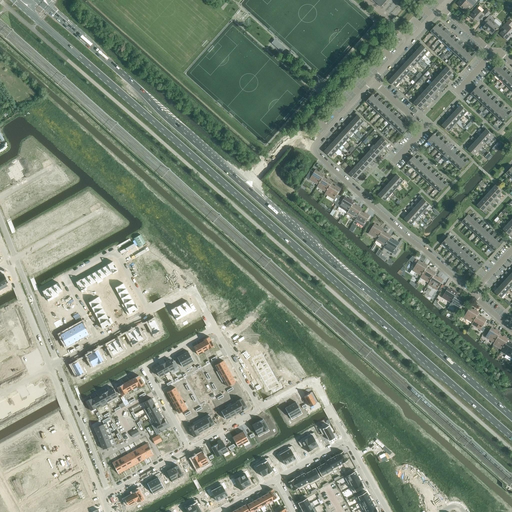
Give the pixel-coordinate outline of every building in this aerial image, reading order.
[(473,0),(472,0),(460,0),(461,0),(458,3),(465,9),(468,6),(470,9),(478,0),(473,0)] [(487,10),(483,13),(477,8),(471,15),(472,14),(474,16),(473,17),(478,22),(481,19),(483,21),(490,13),(487,10)] [(483,23),(485,25),(484,26),(492,34),(499,27),(494,22),(495,21),(489,16),(483,23)] [(503,31),(500,34),(507,40),(510,37),(511,37),(511,36),(511,30),(510,28),(511,27),(511,25),(511,21),(510,19),(501,29),(503,31)] [(442,29),(444,27),(442,25),(440,27),(437,25),(431,31),(435,35),(441,28),(442,29)] [(448,30),(446,29),(444,31),(442,29),(441,28),(435,35),(439,39),(445,32),(446,33),(448,30)] [(452,34),(450,32),(448,35),(446,33),(445,32),(439,39),(443,42),(449,36),(450,36),(452,34)] [(456,38),(454,36),(452,38),(450,36),(449,36),(443,42),(447,46),(453,39),(454,40),(456,38)] [(460,41),(458,40),(456,42),(454,40),(453,39),(447,46),(451,50),(457,43),(458,44),(460,41)] [(273,41),(271,43),(282,52),(284,50),(273,41)] [(425,55),(429,51),(422,45),(423,44),(420,42),(418,44),(421,46),(419,48),(418,49),(425,55)] [(464,45),(462,43),(460,46),(458,44),(457,43),(451,50),(455,53),(461,47),(462,47),(464,45)] [(419,48),(417,46),(415,48),(417,50),(415,52),(415,53),(421,59),(425,55),(418,49),(419,48)] [(468,48),(466,47),(464,49),(462,47),(461,47),(455,53),(459,57),(465,50),(466,51),(468,48)] [(413,50),(411,52),(414,54),(412,56),(411,57),(418,63),(421,59),(415,53),(415,52),(413,50)] [(472,52),(470,50),(468,53),(466,51),(465,50),(459,57),(463,61),(469,54),(470,55),(472,52)] [(412,56),(409,54),(408,56),(410,58),(408,60),(407,61),(414,67),(418,63),(411,57),(412,56)] [(473,58),(476,56),(474,54),(472,56),(470,55),(469,54),(463,61),(467,64),(473,58)] [(406,58),(404,60),(406,62),(404,64),(404,65),(410,71),(414,67),(407,61),(408,60),(406,58)] [(404,64),(402,62),(400,64),(403,66),(401,68),(400,69),(407,75),(410,71),(404,65),(404,64)] [(501,67),(497,65),(491,71),(496,75),(502,68),(502,69),(505,67),(503,65),(501,67)] [(398,66),(397,68),(399,70),(397,72),(396,73),(403,79),(407,75),(400,69),(401,68),(398,66)] [(451,76),(454,72),(447,66),(443,71),(450,77),(449,77),(452,80),(453,78),(451,76)] [(502,68),(496,75),(499,79),(506,72),(506,73),(509,70),(507,69),(505,71),(502,69),(502,68)] [(395,70),(393,71),(395,74),(394,76),(393,77),(399,83),(403,79),(396,73),(397,72),(395,70)] [(448,84),(450,82),(447,80),(449,77),(450,77),(443,71),(440,74),(446,81),(448,84)] [(506,73),(506,72),(499,79),(503,82),(510,76),(511,74),(511,73),(511,72),(509,75),(506,73)] [(391,74),(389,75),(392,78),(389,81),(396,87),(399,83),(393,77),(394,76),(391,74)] [(444,84),(446,81),(440,74),(436,78),(443,85),(442,85),(444,88),(446,86),(444,84)] [(511,77),(510,76),(503,82),(507,86),(511,81),(511,77)] [(436,78),(432,82),(439,89),(438,89),(441,92),(442,90),(440,87),(442,85),(443,85),(436,78)] [(437,95),(439,94),(436,91),(438,89),(439,89),(432,82),(429,86),(435,92),(435,93),(437,95)] [(433,99),(435,98),(433,95),(435,93),(435,92),(429,86),(425,90),(432,96),(431,97),(433,99)] [(477,87),(471,94),(475,97),(481,91),(482,91),(484,89),(483,87),(480,90),(477,87)] [(430,103),(431,102),(429,99),(431,97),(432,96),(425,90),(421,94),(428,100),(427,101),(430,103)] [(482,91),(481,91),(475,97),(479,101),(485,94),(486,95),(488,93),(487,91),(484,93),(482,91)] [(426,107),(428,106),(425,103),(427,101),(428,100),(421,94),(418,98),(424,104),(424,105),(426,107)] [(492,96),(491,95),(488,97),(486,95),(485,94),(479,101),(483,105),(489,98),(490,99),(492,96)] [(380,97),(378,95),(376,98),(373,95),(366,102),(371,105),(377,99),(380,97)] [(423,111),(424,110),(422,107),(424,105),(424,104),(418,98),(414,102),(421,109),(420,109),(423,111)] [(490,99),(489,98),(483,105),(487,108),(493,102),(494,102),(496,100),(494,98),(492,101),(490,99)] [(384,101),(382,99),(380,101),(377,99),(371,105),(375,109),(381,102),(381,103),(384,101)] [(388,104),(386,103),(384,105),(381,103),(381,102),(375,109),(379,113),(385,106),(385,107),(388,104)] [(458,108),(457,109),(464,115),(467,111),(461,105),(459,102),(457,104),(460,106),(458,108)] [(496,104),(494,102),(493,102),(487,108),(491,112),(497,105),(498,106),(500,103),(498,102),(496,104)] [(497,105),(491,112),(495,116),(501,109),(502,110),(504,107),(502,105),(500,108),(498,106),(497,105)] [(392,108),(390,106),(388,109),(385,107),(385,106),(379,113),(383,116),(389,110),(392,108)] [(454,112),(453,113),(460,119),(464,115),(457,109),(458,108),(455,106),(453,108),(456,110),(454,112)] [(501,109),(495,116),(499,119),(505,112),(506,113),(508,111),(506,109),(504,111),(502,110),(501,109)] [(396,112),(394,110),(392,112),(389,110),(383,116),(386,120),(393,113),(393,114),(396,112)] [(452,114),(450,116),(450,117),(456,123),(460,119),(453,113),(454,112),(452,110),(450,112),(452,114)] [(361,125),(365,121),(358,115),(358,114),(356,112),(354,114),(357,116),(355,118),(354,119),(361,125)] [(505,112),(499,119),(503,123),(509,116),(510,117),(511,114),(510,113),(508,115),(506,113),(505,112)] [(400,115),(398,113),(396,116),(393,114),(393,113),(386,120),(390,124),(397,117),(397,118),(400,115)] [(448,114),(446,116),(449,118),(447,120),(446,121),(453,127),(456,123),(450,117),(450,116),(448,114)] [(355,118),(352,116),(351,118),(353,120),(351,122),(350,123),(357,129),(361,125),(354,119),(355,118)] [(404,119),(402,117),(399,120),(397,118),(397,117),(390,124),(394,127),(401,121),(404,119)] [(445,122),(442,125),(449,131),(453,127),(446,121),(447,120),(444,118),(443,120),(445,122)] [(351,122),(349,120),(347,122),(349,124),(347,126),(347,127),(353,133),(357,129),(350,123),(351,122)] [(405,125),(408,122),(406,121),(403,123),(401,121),(394,127),(398,131),(405,124),(405,125)] [(347,126),(345,124),(343,126),(346,128),(344,130),(343,131),(350,137),(353,133),(347,127),(347,126)] [(409,129),(411,126),(410,124),(407,127),(405,125),(405,124),(398,131),(403,135),(409,128),(409,129)] [(484,132),(483,133),(490,139),(493,135),(487,129),(487,128),(485,126),(483,128),(485,130),(484,132)] [(344,130),(341,128),(340,130),(342,132),(340,134),(340,135),(346,141),(350,137),(343,131),(344,130)] [(482,134),(480,136),(479,137),(486,143),(490,139),(483,133),(484,132),(481,130),(479,132),(482,134)] [(340,134),(338,132),(336,134),(339,136),(337,138),(336,139),(343,145),(346,141),(340,135),(340,134)] [(437,137),(434,134),(428,141),(432,145),(438,138),(439,139),(441,136),(439,135),(437,137)] [(478,138),(476,140),(476,141),(482,147),(486,143),(479,137),(480,136),(477,134),(476,136),(478,138)] [(337,138),(334,136),(332,138),(335,140),(333,142),(332,143),(339,149),(343,145),(336,139),(337,138)] [(389,143),(382,137),(378,141),(385,148),(384,148),(387,150),(388,149),(386,146),(389,143)] [(439,139),(438,138),(432,145),(436,148),(442,142),(443,142),(445,140),(443,138),(441,141),(439,139)] [(474,138),(472,140),(475,142),(473,144),(472,145),(479,151),(482,147),(476,141),(476,140),(474,138)] [(333,142),(331,140),(329,142),(331,144),(329,146),(329,147),(335,153),(339,149),(332,143),(333,142)] [(385,148),(378,141),(375,145),(381,151),(381,152),(383,154),(385,153),(382,150),(384,148),(385,148)] [(442,142),(436,148),(440,152),(446,145),(447,146),(449,143),(447,142),(445,144),(443,142),(442,142)] [(470,142),(469,144),(471,146),(468,149),(475,155),(479,151),(472,145),(473,144),(470,142)] [(329,146),(327,144),(325,146),(328,148),(325,151),(331,157),(335,153),(329,147),(329,146)] [(381,151),(375,145),(371,149),(378,155),(377,156),(380,158),(381,157),(379,154),(381,152),(381,151)] [(446,145),(440,152),(444,156),(450,149),(451,150),(453,147),(451,145),(449,148),(447,146),(446,145)] [(378,155),(371,149),(368,153),(374,159),(373,160),(376,162),(378,161),(375,158),(377,156),(378,155)] [(450,149),(444,156),(448,159),(454,152),(455,153),(457,151),(455,149),(453,151),(451,150),(450,149)] [(454,152),(448,159),(452,163),(458,156),(459,157),(461,154),(459,153),(457,155),(455,153),(454,152)] [(374,159),(368,153),(364,157),(371,163),(370,164),(372,166),(374,165),(372,162),(373,160),(374,159)] [(414,156),(408,163),(412,167),(418,160),(419,161),(421,158),(419,157),(417,159),(414,156)] [(461,159),(459,157),(458,156),(452,163),(456,166),(462,160),(463,160),(465,158),(463,156),(461,159)] [(371,163),(364,157),(360,161),(367,167),(366,168),(369,170),(370,169),(368,166),(370,164),(371,163)] [(18,160),(4,167),(12,182),(23,176),(22,173),(24,171),(18,160)] [(418,160),(412,167),(416,170),(422,164),(423,165),(425,162),(423,160),(421,163),(419,161),(418,160)] [(462,160),(456,166),(460,170),(466,164),(467,164),(469,162),(467,160),(465,162),(463,160),(462,160)] [(367,167),(360,161),(357,165),(363,171),(363,172),(365,174),(367,172),(364,170),(366,168),(367,167)] [(422,164),(416,170),(420,174),(426,167),(427,168),(429,166),(427,164),(425,166),(423,165),(422,164)] [(363,171),(357,165),(353,169),(360,175),(359,176),(361,178),(363,176),(361,174),(363,172),(363,171)] [(427,168),(426,167),(420,174),(424,178),(430,171),(431,172),(433,169),(431,168),(429,170),(427,168)] [(353,169),(349,173),(356,179),(355,180),(358,182),(359,180),(357,178),(359,176),(360,175),(353,169)] [(311,170),(306,178),(309,180),(318,185),(323,177),(324,177),(325,174),(322,172),(321,173),(319,172),(316,170),(314,172),(311,170)] [(431,172),(430,171),(424,178),(428,181),(434,175),(435,176),(437,173),(435,171),(433,174),(431,172)] [(395,172),(393,173),(396,176),(394,178),(393,179),(400,185),(404,180),(397,174),(398,174),(395,172)] [(437,177),(435,176),(434,175),(428,181),(432,185),(438,178),(439,179),(441,177),(439,175),(437,177)] [(392,180),(390,182),(390,183),(396,189),(400,185),(393,179),(394,178),(391,176),(390,177),(392,180)] [(318,185),(317,187),(326,192),(331,184),(333,182),(329,179),(329,180),(324,177),(323,177),(318,185)] [(438,178),(432,185),(436,189),(442,182),(442,183),(445,180),(443,179),(441,181),(439,179),(438,178)] [(387,186),(386,186),(393,193),(396,189),(390,183),(390,182),(388,180),(386,181),(389,184),(387,186)] [(442,183),(442,182),(436,189),(440,192),(446,186),(449,184),(447,182),(445,185),(442,183)] [(326,192),(325,194),(327,196),(326,198),(336,204),(338,200),(341,196),(337,194),(341,189),(337,186),(336,187),(331,184),(326,192)] [(384,184),(383,185),(385,188),(383,190),(382,190),(389,197),(393,193),(386,186),(387,186),(384,184)] [(502,191),(496,185),(492,189),(498,195),(498,196),(500,198),(502,196),(499,194),(502,191)] [(28,187),(20,192),(28,206),(38,200),(32,189),(30,190),(28,187)] [(381,187),(379,189),(381,191),(378,195),(385,201),(389,197),(382,190),(383,190),(381,187)] [(498,195),(492,189),(488,193),(495,199),(494,200),(497,202),(498,200),(496,198),(498,196),(498,195)] [(91,192),(79,198),(85,209),(97,202),(91,192)] [(488,193),(484,197),(491,203),(490,204),(493,206),(495,204),(492,202),(494,200),(495,199),(488,193)] [(422,200),(420,202),(419,203),(426,209),(430,205),(423,198),(424,198),(421,196),(419,197),(422,200)] [(13,197),(5,201),(12,215),(22,209),(16,197),(13,198),(13,197)] [(336,204),(335,205),(348,212),(353,204),(355,201),(351,199),(350,200),(345,197),(341,202),(338,200),(336,204)] [(491,203),(484,197),(481,201),(488,207),(487,208),(489,210),(491,208),(488,206),(490,204),(491,203)] [(416,206),(416,207),(422,213),(426,209),(419,203),(420,202),(418,200),(416,201),(418,204),(416,206)] [(74,201),(63,207),(71,221),(79,216),(79,215),(81,214),(74,201)] [(488,207),(481,201),(477,205),(484,211),(483,212),(486,214),(487,212),(485,210),(487,208),(488,207)] [(348,212),(347,214),(355,219),(356,219),(361,211),(362,208),(359,206),(358,207),(353,204),(348,212)] [(419,217),(422,213),(416,207),(416,206),(414,204),(412,205),(415,208),(413,210),(412,210),(419,217)] [(411,212),(409,214),(408,214),(415,221),(419,217),(412,210),(413,210),(410,208),(409,209),(411,212)] [(57,210),(45,217),(54,232),(63,227),(61,224),(64,223),(57,210)] [(355,219),(354,221),(363,226),(370,216),(366,213),(366,214),(361,211),(356,219),(355,219)] [(407,211),(405,213),(407,215),(405,219),(411,225),(415,221),(408,214),(409,214),(407,211)] [(108,219),(105,220),(112,232),(123,226),(115,213),(107,218),(108,219)] [(468,215),(462,221),(466,225),(473,218),(473,219),(476,217),(474,215),(471,218),(468,215)] [(473,219),(473,218),(466,225),(470,229),(476,222),(477,223),(479,220),(478,219),(475,221),(473,219)] [(40,220),(30,226),(38,240),(45,236),(44,234),(47,233),(40,220)] [(96,222),(89,226),(96,240),(106,235),(100,223),(97,225),(96,222)] [(477,223),(476,222),(470,229),(474,232),(480,226),(481,226),(483,224),(482,222),(479,225),(477,223)] [(374,224),(368,234),(377,239),(382,231),(384,228),(380,226),(380,227),(374,224)] [(511,229),(507,225),(503,229),(510,235),(509,236),(511,238),(511,237),(511,234),(511,232),(511,229)] [(483,228),(481,226),(480,226),(474,232),(478,236),(484,229),(485,230),(487,228),(486,226),(483,228)] [(26,228),(18,233),(25,247),(31,244),(30,242),(33,240),(26,228)] [(485,230),(484,229),(478,236),(482,240),(488,233),(489,234),(491,231),(490,230),(487,232),(485,230)] [(81,231),(73,236),(80,249),(91,243),(85,232),(82,233),(81,231)] [(377,239),(376,241),(385,246),(390,238),(392,235),(388,233),(388,234),(382,231),(377,239)] [(491,236),(489,234),(488,233),(482,240),(486,243),(492,237),(493,237),(495,235),(494,233),(491,236)] [(448,237),(442,243),(446,247),(452,241),(453,241),(455,239),(454,237),(451,240),(448,237)] [(493,237),(492,237),(486,243),(490,247),(496,240),(497,241),(499,239),(497,237),(495,239),(493,237)] [(385,246),(384,248),(393,253),(395,255),(398,251),(395,249),(399,243),(396,240),(395,241),(394,240),(390,238),(385,246)] [(64,240),(58,243),(66,257),(75,253),(68,240),(65,242),(64,240)] [(499,243),(497,241),(496,240),(490,247),(494,251),(500,244),(501,245),(503,242),(501,240),(499,243)] [(452,241),(446,247),(450,251),(456,244),(457,245),(459,242),(457,241),(455,243),(453,241),(452,241)] [(459,247),(457,245),(456,244),(450,251),(454,255),(460,248),(461,248),(463,246),(461,244),(459,247)] [(50,248),(44,251),(51,265),(60,260),(54,249),(51,250),(50,248)] [(463,250),(461,248),(460,248),(454,255),(458,258),(464,251),(465,252),(467,250),(465,248),(463,250)] [(465,252),(464,251),(458,258),(462,262),(468,255),(469,256),(471,253),(469,252),(467,254),(465,252)] [(468,255),(462,262),(466,265),(472,259),(473,259),(475,257),(473,255),(471,258),(469,256),(468,255)] [(36,256),(28,261),(35,274),(46,268),(39,256),(37,258),(36,256)] [(160,256),(146,264),(164,297),(172,292),(175,290),(176,291),(180,288),(178,284),(173,286),(159,260),(161,259),(160,256)] [(472,259),(466,265),(470,269),(476,262),(477,263),(479,261),(477,259),(475,261),(473,259),(472,259)] [(113,261),(107,264),(107,265),(112,273),(118,270),(113,261)] [(424,264),(419,261),(413,271),(412,270),(410,273),(413,275),(415,272),(421,276),(427,268),(428,265),(425,263),(424,264)] [(479,265),(477,263),(476,262),(470,269),(474,273),(480,266),(481,267),(483,264),(481,263),(479,265)] [(107,265),(102,268),(107,276),(112,273),(107,265)] [(102,268),(97,271),(102,279),(107,276),(102,268)] [(432,271),(427,268),(421,276),(420,278),(429,283),(434,275),(436,272),(432,270),(432,271)] [(97,271),(92,274),(96,282),(102,279),(97,271)] [(0,290),(3,288),(1,286),(8,282),(4,274),(0,276),(0,290)] [(92,274),(86,276),(91,285),(96,282),(92,274)] [(440,278),(434,275),(429,283),(428,285),(437,290),(444,279),(440,277),(440,278)] [(86,276),(81,279),(86,288),(91,285),(86,276)] [(509,290),(511,286),(511,285),(506,280),(507,279),(504,277),(502,278),(505,281),(503,283),(502,284),(509,290)] [(75,282),(78,287),(80,291),(86,288),(81,279),(75,282)] [(505,294),(509,290),(502,284),(503,283),(500,281),(499,282),(501,285),(499,287),(499,288),(505,294)] [(58,282),(53,285),(58,294),(63,291),(58,282)] [(123,283),(115,288),(118,293),(126,288),(123,283)] [(53,285),(48,288),(52,297),(58,294),(53,285)] [(501,298),(505,294),(499,288),(499,287),(497,285),(495,286),(498,289),(495,292),(501,298)] [(47,288),(42,291),(47,300),(52,297),(48,288),(47,288)] [(126,288),(118,293),(120,297),(121,298),(129,294),(128,292),(126,288)] [(454,291),(448,288),(442,298),(451,303),(456,295),(458,292),(454,290),(454,291)] [(129,294),(121,298),(123,304),(132,299),(129,294)] [(461,298),(456,295),(451,303),(450,305),(459,310),(465,299),(462,297),(461,298)] [(97,298),(88,302),(91,308),(100,303),(97,298)] [(132,299),(123,304),(126,309),(135,304),(132,299)] [(188,301),(182,304),(186,313),(192,309),(193,310),(196,309),(195,308),(193,303),(190,305),(188,301)] [(100,303),(91,308),(94,312),(94,313),(102,308),(102,307),(100,303)] [(135,304),(126,309),(129,314),(134,312),(138,310),(135,304)] [(182,304),(176,307),(181,316),(186,313),(182,304)] [(176,307),(170,310),(175,319),(181,316),(176,307)] [(475,311),(470,307),(464,318),(472,323),(473,323),(478,315),(479,312),(476,310),(475,311)] [(102,308),(94,313),(97,318),(105,314),(102,308)] [(105,314),(97,318),(100,324),(103,322),(108,319),(105,314)] [(478,315),(473,323),(472,323),(471,325),(480,330),(480,331),(480,332),(481,332),(482,332),(483,332),(485,328),(483,327),(487,319),(484,317),(483,318),(478,315)] [(100,324),(99,324),(102,329),(111,324),(108,319),(103,322),(100,324)] [(154,320),(148,323),(151,330),(149,331),(152,337),(155,335),(154,334),(160,331),(154,320)] [(82,323),(77,325),(80,331),(85,328),(82,323)] [(77,325),(71,328),(74,334),(80,331),(77,325)] [(497,331),(492,327),(485,337),(494,343),(499,335),(500,335),(501,332),(497,330),(497,331)] [(71,328),(65,332),(69,337),(74,334),(71,328)] [(85,328),(80,331),(81,333),(83,337),(88,334),(85,328)] [(137,328),(132,330),(138,342),(143,339),(144,340),(147,338),(144,333),(141,334),(137,328)] [(132,330),(127,333),(130,340),(128,341),(131,347),(134,345),(133,344),(138,342),(132,330)] [(80,331),(74,334),(77,340),(83,337),(81,333),(80,331)] [(65,332),(60,335),(63,341),(69,337),(65,332)] [(74,334),(69,337),(72,343),(77,340),(74,334)] [(500,335),(499,335),(494,343),(493,345),(502,350),(507,342),(509,339),(505,337),(505,338),(500,335)] [(209,336),(203,340),(204,341),(208,349),(214,345),(210,337),(209,336)] [(69,337),(63,341),(66,346),(72,343),(69,337)] [(117,339),(112,342),(118,353),(123,350),(124,351),(126,349),(124,344),(121,345),(117,339)] [(204,341),(199,344),(203,352),(208,349),(204,341)] [(112,342),(107,345),(110,351),(108,352),(111,358),(114,356),(113,355),(118,353),(112,342)] [(511,344),(507,342),(502,350),(501,352),(506,355),(504,357),(511,361),(511,360),(511,361),(511,344)] [(199,344),(194,346),(198,354),(203,352),(199,344)] [(97,350),(92,352),(98,364),(103,361),(103,362),(106,360),(103,355),(101,356),(97,350)] [(188,351),(182,354),(186,361),(188,364),(193,360),(192,358),(188,351)] [(92,352),(86,355),(90,362),(87,363),(90,369),(93,367),(93,366),(98,364),(92,352)] [(182,354),(177,357),(180,364),(182,367),(188,364),(186,361),(182,354)] [(262,354),(252,359),(269,391),(272,389),(274,393),(282,388),(280,384),(279,385),(262,354)] [(15,356),(10,359),(13,364),(18,361),(15,356)] [(9,359),(5,361),(8,367),(13,364),(10,359),(9,359)] [(170,359),(165,362),(165,363),(169,370),(175,367),(171,360),(170,359)] [(223,360),(215,365),(218,370),(226,366),(223,360)] [(18,361),(13,364),(16,370),(22,367),(18,361)] [(77,362),(71,365),(77,376),(83,373),(84,374),(87,372),(83,367),(81,368),(77,362)] [(165,362),(159,365),(160,366),(164,373),(169,370),(165,363),(165,362)] [(13,364),(8,367),(11,373),(16,370),(13,364)] [(159,365),(154,368),(158,376),(164,373),(160,366),(159,365)] [(226,366),(218,370),(221,376),(229,371),(226,366)] [(8,367),(3,370),(6,376),(11,373),(8,367)] [(229,371),(221,376),(224,381),(232,376),(229,371)] [(139,375),(133,378),(138,387),(144,384),(139,375)] [(232,376),(224,381),(227,386),(235,382),(232,376)] [(133,378),(128,381),(132,389),(137,387),(137,386),(138,387),(133,378)] [(128,381),(123,384),(127,392),(132,389),(128,381)] [(123,384),(117,387),(122,395),(127,392),(123,384)] [(175,387),(167,392),(170,397),(178,393),(175,387)] [(113,388),(107,391),(113,401),(118,398),(113,388)] [(46,389),(37,393),(42,401),(48,398),(46,395),(49,394),(46,389)] [(36,391),(31,394),(34,400),(31,402),(34,407),(37,406),(36,404),(42,401),(37,393),(37,394),(36,391)] [(107,391),(102,394),(108,404),(113,401),(107,391)] [(178,393),(170,397),(173,402),(181,398),(178,393)] [(310,393),(304,396),(310,407),(316,403),(310,393)] [(102,394),(97,397),(101,405),(106,402),(107,404),(108,404),(102,394)] [(92,399),(96,407),(101,405),(97,397),(92,399)] [(91,398),(86,402),(91,411),(96,407),(92,399),(91,398)] [(151,398),(143,402),(146,408),(154,403),(151,398)] [(181,398),(173,402),(176,408),(184,403),(181,398)] [(242,398),(236,401),(237,402),(241,409),(241,410),(247,407),(242,398)] [(23,400),(17,403),(23,415),(29,412),(29,413),(33,411),(29,405),(27,407),(23,400)] [(237,402),(232,405),(235,412),(236,413),(241,410),(241,409),(237,402)] [(146,408),(144,409),(147,415),(157,409),(154,403),(146,408)] [(184,403),(176,408),(179,413),(187,409),(184,403)] [(296,403),(291,406),(296,415),(301,412),(296,403)] [(232,405),(226,408),(230,415),(231,416),(236,413),(235,412),(232,405)] [(9,406),(4,409),(10,419),(15,416),(16,418),(19,416),(15,411),(13,412),(9,406)] [(291,406),(285,409),(290,419),(296,415),(291,406)] [(226,408),(221,411),(225,419),(231,416),(230,415),(226,408)] [(4,409),(0,410),(0,413),(2,418),(0,419),(0,420),(3,425),(5,423),(5,422),(10,419),(4,409)] [(157,409),(147,415),(150,420),(152,418),(160,414),(157,409)] [(160,414),(152,418),(155,423),(163,419),(160,414)] [(210,415),(204,419),(205,420),(209,427),(215,424),(211,417),(210,415)] [(55,418),(50,422),(55,431),(60,428),(55,418)] [(163,419),(155,423),(158,429),(162,427),(167,424),(164,418),(163,419)] [(204,419),(199,422),(200,423),(203,430),(209,427),(205,420),(204,419)] [(263,420),(258,423),(263,432),(268,429),(263,420)] [(50,422),(45,425),(50,433),(55,431),(50,422)] [(199,422),(194,424),(194,426),(198,433),(203,430),(200,423),(199,422)] [(101,425),(94,428),(95,430),(97,433),(109,428),(107,423),(102,425),(101,425)] [(258,423),(253,426),(257,434),(263,432),(258,423)] [(194,424),(188,428),(189,429),(193,437),(199,434),(198,433),(194,426),(194,424)] [(45,425),(40,428),(44,436),(50,433),(45,425)] [(322,427),(319,429),(322,435),(325,433),(329,441),(335,437),(329,426),(329,425),(328,425),(323,428),(322,427)] [(40,428),(35,431),(35,432),(40,440),(45,437),(44,436),(40,428)] [(109,428),(97,433),(99,438),(111,433),(109,428)] [(137,429),(130,433),(133,437),(139,434),(137,429)] [(243,431),(238,434),(243,444),(249,441),(243,431)] [(35,432),(30,435),(34,443),(40,440),(35,432)] [(311,433),(306,436),(313,449),(318,446),(314,439),(317,438),(314,432),(311,434),(311,433)] [(111,433),(99,438),(101,444),(113,439),(111,433)] [(238,434),(232,437),(238,447),(243,444),(238,434)] [(30,435),(25,438),(29,446),(34,443),(30,435)] [(159,435),(152,439),(155,444),(162,440),(159,435)] [(301,440),(298,441),(301,447),(304,445),(307,452),(313,449),(306,436),(300,439),(301,440)] [(113,439),(101,444),(103,449),(115,444),(113,439)] [(21,440),(15,443),(20,451),(25,448),(21,440)] [(222,441),(217,444),(222,454),(228,451),(222,441)] [(15,443),(10,445),(14,454),(20,451),(15,443)] [(147,443),(142,446),(145,451),(150,449),(147,443)] [(67,444),(58,448),(61,453),(69,450),(67,444)] [(217,444),(212,447),(217,457),(222,454),(217,444)] [(10,445),(5,448),(9,456),(14,454),(10,445)] [(142,446),(137,449),(140,454),(145,451),(142,446)] [(289,447),(283,449),(291,462),(296,459),(292,453),(295,451),(292,446),(289,447)] [(5,448),(0,450),(0,452),(4,459),(9,456),(5,448)] [(137,449),(132,451),(135,457),(140,454),(137,449)] [(150,449),(145,451),(148,457),(154,454),(150,449)] [(279,453),(276,454),(279,460),(282,459),(285,465),(291,462),(283,449),(278,452),(279,453)] [(69,450),(61,453),(63,459),(71,455),(69,450)] [(132,451),(127,454),(130,460),(135,457),(132,451)] [(145,451),(140,454),(143,460),(148,457),(145,451)] [(343,451),(337,454),(342,463),(348,460),(343,451)] [(202,452),(197,455),(203,467),(209,464),(202,452)] [(127,454),(122,457),(125,463),(130,460),(127,454)] [(140,454),(135,457),(138,463),(143,460),(140,454)] [(337,454),(332,457),(337,466),(342,463),(337,454)] [(71,455),(63,459),(65,464),(73,460),(71,455)] [(197,455),(192,459),(198,470),(203,467),(197,455)] [(122,457),(117,460),(120,465),(125,463),(122,457)] [(135,457),(130,460),(133,465),(138,463),(135,457)] [(266,458),(260,461),(267,474),(273,471),(269,464),(272,463),(269,457),(266,459),(266,458)] [(332,457),(327,460),(333,472),(334,472),(333,471),(338,468),(337,466),(332,457)] [(73,460),(65,464),(67,469),(69,469),(70,468),(71,468),(72,467),(73,467),(74,467),(75,466),(76,466),(75,465),(73,460)] [(117,460),(112,463),(115,468),(120,465),(117,460)] [(130,460),(125,463),(128,468),(133,465),(130,460)] [(327,461),(322,464),(328,475),(333,472),(327,460),(327,461)] [(256,464),(253,466),(256,472),(259,470),(262,476),(267,474),(260,461),(255,464),(256,464)] [(125,463),(120,465),(123,471),(128,468),(125,463)] [(322,464),(317,467),(323,478),(328,475),(322,464)] [(120,465),(115,468),(118,474),(123,471),(120,465)] [(178,465),(172,468),(179,480),(184,477),(178,465)] [(172,468),(167,471),(173,483),(179,480),(172,468)] [(315,468),(310,471),(316,482),(321,479),(315,468)] [(245,474),(240,476),(246,487),(251,484),(247,477),(249,476),(247,472),(246,471),(244,472),(245,474)] [(304,473),(310,485),(316,482),(310,471),(305,474),(304,473)] [(355,471),(344,477),(347,482),(358,476),(355,471)] [(16,473),(8,477),(11,483),(19,478),(16,473)] [(304,473),(299,476),(304,487),(310,484),(310,485),(304,473)] [(401,475),(389,481),(406,511),(423,511),(422,510),(421,511),(401,475)] [(234,478),(232,479),(233,480),(235,484),(237,483),(240,490),(246,487),(240,476),(235,479),(234,478)] [(299,476),(293,479),(299,490),(304,487),(299,476)] [(358,476),(347,482),(350,487),(356,484),(361,481),(358,476)] [(158,477),(152,480),(159,492),(164,489),(158,477)] [(19,478),(11,483),(14,488),(22,484),(19,478)] [(293,479),(288,482),(293,491),(298,488),(299,490),(293,479)] [(152,480),(147,483),(153,495),(159,492),(152,480)] [(356,484),(350,487),(353,493),(364,487),(361,481),(356,484)] [(76,483),(71,486),(74,492),(79,489),(76,483)] [(222,486),(217,489),(223,499),(228,497),(224,490),(226,489),(224,485),(223,483),(221,485),(222,486)] [(22,484),(14,488),(17,493),(25,489),(22,484)] [(17,493),(16,494),(19,499),(28,494),(25,489),(17,493)] [(79,489),(74,492),(77,498),(82,495),(79,489)] [(138,489),(133,492),(134,494),(137,500),(138,502),(144,499),(138,489)] [(211,490),(209,491),(210,493),(212,497),(214,496),(218,502),(223,499),(217,489),(212,492),(211,490)] [(272,489),(268,492),(272,500),(277,497),(272,489)] [(366,491),(356,497),(359,503),(369,497),(366,491)] [(74,492),(69,494),(72,500),(77,498),(74,492)] [(268,492),(264,495),(268,503),(270,502),(273,500),(272,500),(268,492)] [(69,494),(64,497),(67,503),(72,500),(69,494)] [(134,494),(124,499),(128,505),(137,500),(134,494)] [(264,495),(260,497),(264,505),(267,504),(268,503),(264,495)] [(64,497),(59,500),(62,506),(67,503),(64,497)] [(260,497),(256,499),(260,507),(262,507),(264,505),(260,497)] [(369,497),(359,503),(361,508),(372,502),(369,497)] [(195,501),(190,504),(194,511),(200,511),(201,511),(197,505),(199,504),(197,500),(196,498),(194,499),(195,501)] [(307,498),(298,503),(301,508),(310,503),(307,498)] [(256,499),(251,502),(256,509),(256,510),(259,508),(260,507),(256,499)] [(46,500),(41,503),(44,508),(49,505),(46,500)] [(59,500),(54,503),(57,509),(62,506),(59,500)] [(251,502),(247,504),(251,511),(253,511),(256,510),(256,509),(251,502)] [(372,502),(361,508),(363,511),(366,511),(375,507),(372,502)] [(54,503),(49,505),(52,511),(57,509),(54,503)] [(310,503),(301,508),(303,511),(306,511),(313,508),(310,503)]
